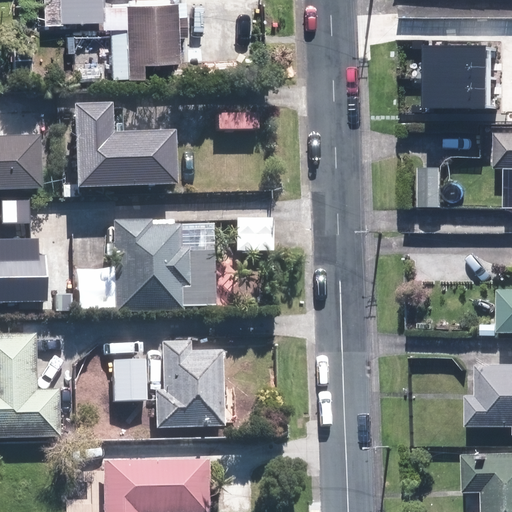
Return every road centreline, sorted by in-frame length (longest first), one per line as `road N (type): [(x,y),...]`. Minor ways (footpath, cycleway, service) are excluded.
road 1 (residential): [(348,511),(329,0)]
road 2 (unknown): [(361,24),(511,21)]
